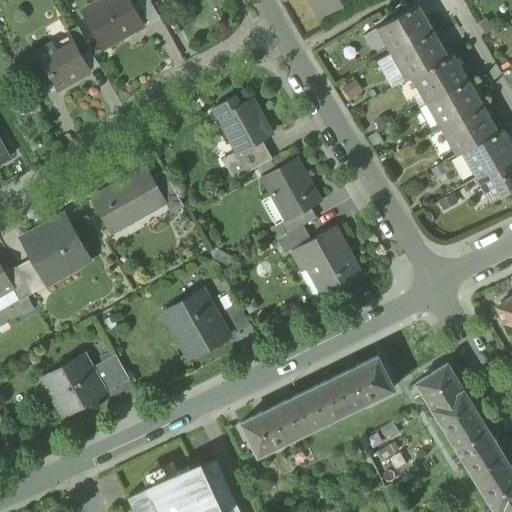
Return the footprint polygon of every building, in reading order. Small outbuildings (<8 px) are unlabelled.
[(83,12),(103,47),(142,25),(127,0),(104,0),(99,3),(83,12)] [(161,19),(150,0),(140,6),(151,25),(161,19)] [(309,0),(319,17),(348,0),(309,0)] [(377,28),(391,54),(433,30),(418,4),(377,28)] [(72,41),(81,56),(91,50),(78,27),(66,33),(68,35),(71,42),(72,41)] [(448,56),(433,30),(391,54),(406,80),(411,77),(448,56)] [(68,35),(39,52),(40,53),(56,44),(58,49),(71,42),(68,35)] [(54,82),(58,89),(59,88),(58,86),(87,70),(88,72),(89,71),(81,56),(72,41),(71,42),(58,49),(56,44),(40,53),(39,52),(37,52),(40,56),(54,82)] [(81,56),(89,71),(100,65),(91,50),(81,56)] [(453,53),(448,56),(411,77),(426,103),(468,79),(453,53)] [(391,88),(406,80),(391,54),(376,62),(391,88)] [(29,62),(44,88),(54,82),(40,56),(29,62)] [(58,86),(59,88),(88,72),(87,70),(58,86)] [(364,91),(355,79),(342,88),(350,101),(364,91)] [(482,105),(468,79),(426,103),(441,129),(482,105)] [(45,97),(58,89),(54,82),(44,88),(45,97)] [(238,151),(238,152),(261,139),(271,133),(252,100),(242,106),(236,95),(213,108),(238,151)] [(497,131),(482,105),(441,129),(456,155),(461,152),(497,131)] [(511,144),(503,128),(497,131),(461,152),(476,178),(480,176),(511,157),(511,144)] [(229,171),(234,180),(272,158),(261,139),(238,152),(238,151),(236,152),(242,163),(229,171)] [(0,163),(10,158),(0,140),(0,163)] [(222,159),(229,171),(242,163),(236,152),(222,159)] [(511,188),(511,157),(480,176),(493,200),(511,188)] [(285,220),(286,221),(310,207),(321,201),(297,159),(262,178),(271,194),(274,192),(289,217),(285,219),(285,220)] [(92,198),(111,233),(140,217),(137,212),(161,198),(164,203),(165,203),(166,202),(152,178),(146,167),(92,198)] [(165,203),(171,213),(184,206),(164,172),(152,178),(166,202),(165,203)] [(459,203),(452,191),(437,200),(443,212),(459,203)] [(271,194),(285,219),(289,217),(274,192),(271,194)] [(285,220),(285,219),(271,194),(261,200),(275,226),(281,223),(285,220)] [(140,217),(164,203),(161,198),(137,212),(140,217)] [(281,223),(287,234),(303,225),(316,217),(310,207),(286,221),(285,220),(281,223)] [(31,258),(47,285),(53,282),(50,276),(72,264),(74,270),(91,261),(65,213),(20,238),(31,258)] [(311,240),(303,225),(287,234),(278,239),(286,255),(291,252),(311,240)] [(311,267),(328,296),(363,277),(362,275),(358,278),(341,249),(346,247),(335,227),(311,240),(291,252),(302,272),(311,267)] [(358,278),(362,275),(346,247),(341,249),(358,278)] [(234,258),(218,248),(212,258),(228,267),(234,258)] [(31,258),(16,267),(31,294),(47,285),(31,258)] [(50,276),(53,282),(74,270),(72,264),(50,276)] [(0,288),(9,283),(11,289),(12,288),(13,288),(5,274),(0,265),(0,288)] [(19,301),(31,294),(16,267),(5,274),(13,288),(12,288),(19,300),(19,301)] [(319,301),(328,296),(311,267),(302,272),(319,301)] [(0,310),(19,300),(12,288),(11,289),(9,283),(0,288),(0,310)] [(178,339),(189,359),(229,337),(202,290),(170,308),(186,335),(178,339)] [(511,339),(511,296),(500,303),(499,310),(504,321),(502,322),(511,340),(511,339)] [(225,309),(237,332),(249,326),(236,303),(225,309)] [(186,335),(170,308),(163,312),(178,339),(186,335)] [(42,378),(63,416),(105,392),(91,368),(83,354),(42,378)] [(100,364),(113,388),(128,379),(115,355),(100,364)] [(377,357),(349,370),(365,402),(393,389),(377,357)] [(100,364),(91,368),(105,392),(113,388),(100,364)] [(415,383),(431,408),(462,389),(446,364),(415,383)] [(325,422),(365,402),(349,370),(310,390),(325,422)] [(431,408),(447,434),(478,415),(462,389),(431,408)] [(286,441),(325,422),(310,390),(270,409),(286,441)] [(258,455),(286,441),(270,409),(242,423),(258,455)] [(447,434),(463,460),(494,441),(478,415),(447,434)] [(400,433),(392,421),(379,430),(387,441),(400,433)] [(395,441),(377,451),(382,461),(400,451),(395,441)] [(511,511),(511,470),(494,441),(463,460),(494,511),(511,511)] [(240,511),(216,460),(201,467),(200,463),(128,495),(135,511),(240,511)]
